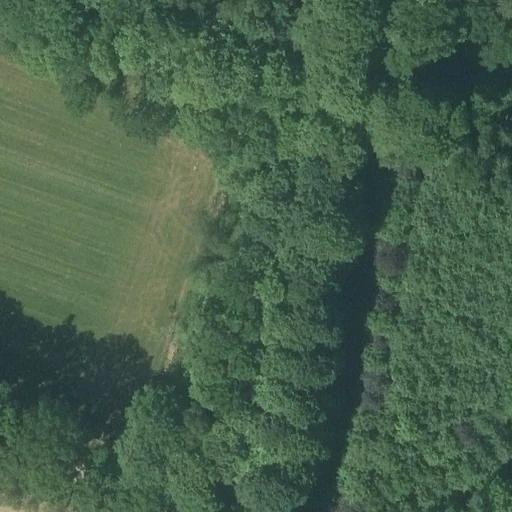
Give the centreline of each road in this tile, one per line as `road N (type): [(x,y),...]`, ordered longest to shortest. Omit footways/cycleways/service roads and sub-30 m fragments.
road 1 (track): [(350,511),(511,400)]
road 2 (unclassified): [(179,511),(0,447)]
